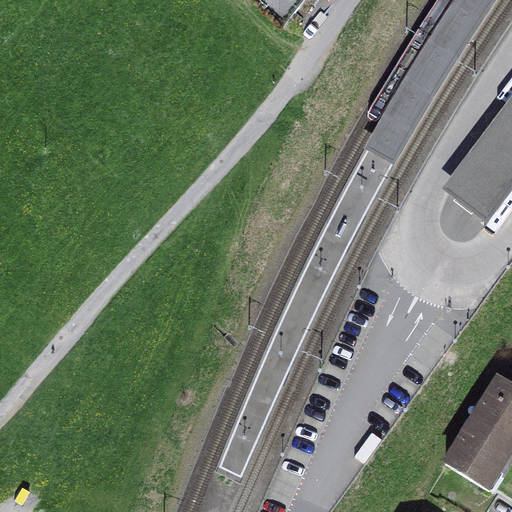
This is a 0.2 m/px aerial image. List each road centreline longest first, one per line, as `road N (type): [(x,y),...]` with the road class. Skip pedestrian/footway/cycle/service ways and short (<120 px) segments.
road 1 (unclassified): [(0,413),(274,103),(352,0)]
road 2 (residential): [(511,229),(482,268),(451,275),(423,261),(410,233),(420,193),(511,67)]
